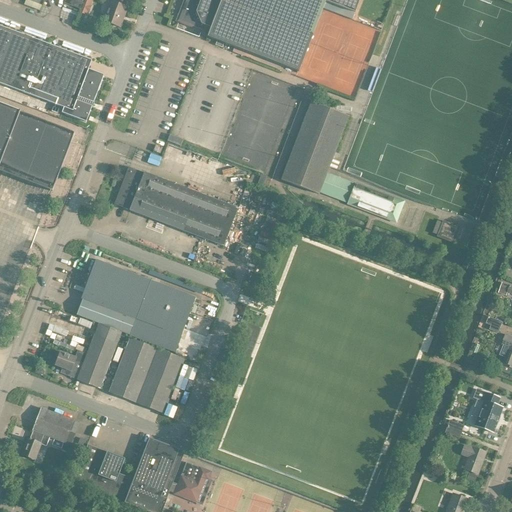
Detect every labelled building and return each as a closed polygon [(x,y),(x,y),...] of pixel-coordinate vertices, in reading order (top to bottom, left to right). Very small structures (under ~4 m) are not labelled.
[(65,0),(64,3),(82,9),(85,0),(65,0)] [(85,0),(82,9),(80,13),(87,16),(92,0),(85,0)] [(127,0),(112,0),(112,2),(110,1),(103,20),(120,27),(127,8),(125,7),(127,0)] [(183,0),(178,16),(202,26),(200,30),(209,33),(207,37),(234,47),(232,51),(279,69),(281,65),(299,72),(323,8),(352,19),(359,0),(183,0)] [(0,25),(0,83),(64,107),(62,113),(86,122),(103,75),(88,69),(92,60),(0,25)] [(348,117),(341,114),(311,102),(281,180),(319,194),(319,192),(369,211),(368,212),(398,223),(405,203),(355,183),(355,184),(327,173),(348,117)] [(0,168),(52,188),(51,191),(52,191),(75,133),(73,132),(73,133),(0,104),(0,168)] [(167,140),(180,145),(183,139),(170,134),(167,140)] [(142,142),(140,149),(153,153),(157,141),(146,137),(144,143),(142,142)] [(156,145),(153,151),(160,154),(162,147),(156,145)] [(202,162),(216,159),(215,153),(201,156),(202,162)] [(129,211),(223,247),(238,208),(144,172),(144,173),(129,167),(114,204),(130,210),(129,211)] [(267,176),(261,174),(257,185),(263,188),(267,176)] [(436,237),(454,244),(460,227),(442,221),(441,223),(438,222),(434,234),(437,235),(436,237)] [(77,315),(176,354),(197,299),(96,260),(81,299),(83,299),(77,315)] [(511,286),(510,286),(503,283),(501,290),(507,293),(511,294),(511,286)] [(502,322),(489,317),(486,323),(500,328),(502,322)] [(69,376),(70,376),(77,379),(77,380),(100,389),(117,342),(121,333),(99,324),(95,334),(87,354),(79,351),(76,358),(69,376)] [(511,368),(511,337),(506,335),(502,344),(504,344),(501,352),(502,354),(505,355),(501,365),(511,368)] [(157,350),(130,339),(110,393),(136,403),(157,350)] [(157,350),(136,403),(163,414),(185,360),(157,350)] [(76,358),(60,352),(55,365),(63,368),(61,373),(69,376),(76,358)] [(37,366),(34,372),(43,376),(45,372),(43,369),(37,366)] [(511,370),(511,369),(503,366),(501,372),(510,376),(511,370)] [(477,389),(473,398),(483,402),(474,426),(493,433),(503,407),(497,405),(500,398),(477,389)] [(168,410),(175,413),(181,400),(174,396),(168,410)] [(33,431),(30,440),(41,444),(46,446),(49,437),(66,443),(74,421),(41,408),(32,430),(33,431)] [(450,420),(447,426),(462,432),(464,425),(450,420)] [(462,432),(447,426),(445,433),(459,438),(462,432)] [(80,437),(78,444),(84,446),(86,440),(80,437)] [(462,437),(459,444),(463,445),(461,450),(467,452),(459,473),(475,479),(485,453),(474,449),(476,442),(462,437)] [(41,444),(30,440),(27,438),(21,455),(35,460),(41,444)] [(149,438),(134,478),(131,484),(124,502),(149,511),(160,511),(169,491),(172,482),(184,452),(149,438)] [(134,478),(130,477),(119,473),(125,459),(101,450),(87,444),(72,483),(121,501),(124,494),(128,483),(131,484),(134,478)] [(174,493),(174,494),(196,502),(205,478),(209,479),(211,472),(200,468),(200,467),(186,462),(178,484),(174,493)] [(174,493),(178,484),(172,482),(169,491),(174,493)] [(463,511),(468,499),(453,494),(445,511),(463,511)]
